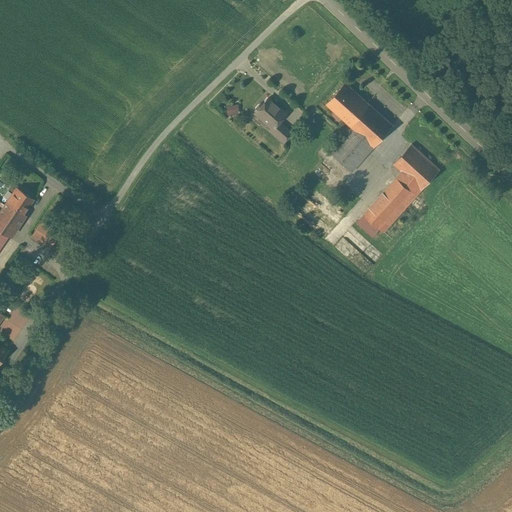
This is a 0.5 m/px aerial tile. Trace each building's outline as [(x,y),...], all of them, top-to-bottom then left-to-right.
[(348,124),(368,102),(345,82),(326,104),(348,124)] [(278,121),(285,113),(268,97),(261,105),(259,105),(255,108),(256,111),(255,112),(271,127),(272,128),(278,121)] [(393,125),(368,102),(348,124),(353,128),(373,146),(374,147),(393,125)] [(225,104),(226,113),(238,112),(237,103),(225,104)] [(290,132),(278,121),(272,128),(271,127),(269,130),(282,142),(290,132)] [(373,146),(353,128),(331,153),(352,171),(373,146)] [(434,166),(404,140),(385,160),(392,166),(415,187),(434,166)] [(415,187),(392,166),(352,211),(374,232),(415,187)] [(35,197),(18,186),(0,212),(0,227),(11,234),(13,236),(16,232),(13,231),(35,197)] [(30,236),(49,249),(61,233),(42,219),(30,236)] [(0,251),(11,234),(0,227),(0,251)] [(0,355),(9,342),(0,335),(0,355)]
